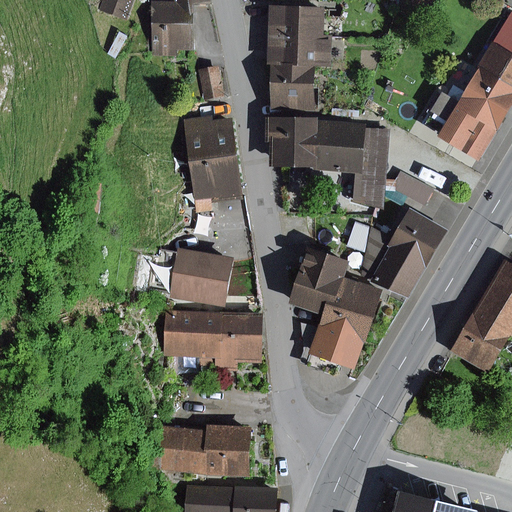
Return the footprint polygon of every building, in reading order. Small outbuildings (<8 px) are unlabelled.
[(132,0),(102,0),(98,11),(125,21),(132,0)] [(167,0),(169,4),(151,4),(149,56),(176,57),(176,51),(191,50),(191,5),(210,4),(208,0),(167,0)] [(322,7),(266,6),(265,38),(321,39),(322,7)] [(511,13),(509,12),(489,43),(511,56),(511,13)] [(329,67),(329,39),(321,39),(265,38),(264,66),(268,66),(313,67),(329,67)] [(511,56),(489,43),(454,102),(440,94),(429,112),(443,121),(433,138),(476,163),(511,102),(511,56)] [(313,67),(268,66),(267,110),(312,111),(313,67)] [(217,67),(197,70),(203,102),(223,98),(217,67)] [(229,114),(182,120),(194,214),(212,212),(210,203),(240,199),(229,114)] [(315,118),(263,118),(262,143),(266,142),(266,167),(312,168),(312,171),(353,173),(351,203),(383,210),(389,129),(364,128),(364,123),(315,121),(315,118)] [(423,207),(432,190),(399,172),(390,189),(423,207)] [(95,220),(100,185),(80,182),(76,217),(95,220)] [(446,231),(408,208),(390,238),(385,247),(388,248),(369,280),(367,282),(406,299),(446,231)] [(364,253),(369,227),(354,222),(346,247),(364,253)] [(385,247),(390,238),(369,227),(364,253),(360,275),(369,280),(388,248),(385,247)] [(346,262),(303,248),(284,304),(318,316),(317,325),(306,355),(308,355),(304,366),(335,376),(339,366),(351,371),(378,292),(341,279),(346,262)] [(223,308),(231,258),(176,249),(175,253),(159,251),(158,257),(154,256),(148,290),(168,294),(167,298),(223,308)] [(511,262),(506,259),(451,353),(488,374),(510,335),(511,336),(511,262)] [(260,364),(261,314),(222,313),(222,312),(165,310),(164,355),(200,356),(200,364),(216,364),(215,370),(235,371),(236,363),(260,364)] [(246,477),(249,428),(202,426),(202,429),(163,426),(158,470),(200,476),(246,477)] [(273,511),(274,489),(185,486),(184,511),(273,511)] [(475,511),(398,493),(393,511),(475,511)]
